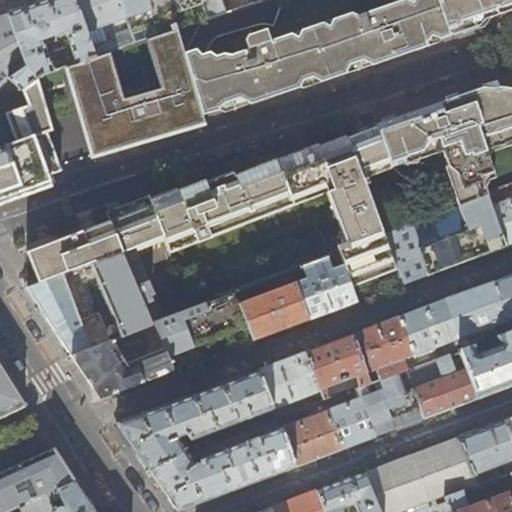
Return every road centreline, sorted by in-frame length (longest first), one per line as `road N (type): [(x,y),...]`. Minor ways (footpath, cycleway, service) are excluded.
road 1 (residential): [(511,45),(0,213)]
road 2 (residential): [(75,421),(511,258)]
road 3 (residential): [(511,399),(213,511)]
road 4 (residential): [(75,421),(0,302)]
